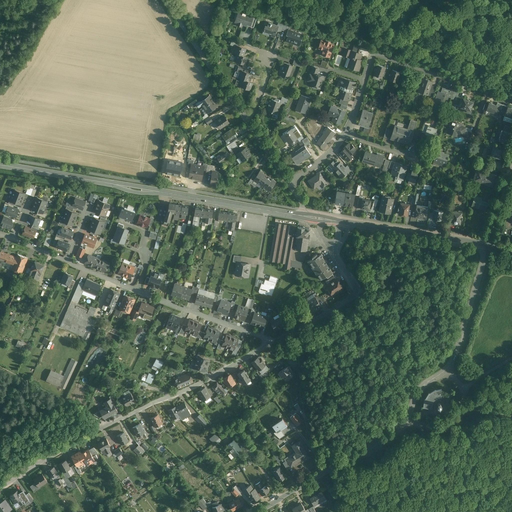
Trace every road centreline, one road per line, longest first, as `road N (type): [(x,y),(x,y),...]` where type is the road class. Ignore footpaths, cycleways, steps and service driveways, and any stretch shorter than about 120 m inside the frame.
road 1 (tertiary): [(256,511),(397,430),(421,388),(452,362),(486,245)]
road 2 (residential): [(270,341),(0,488)]
road 3 (secondary): [(0,165),(303,216)]
road 4 (residential): [(270,341),(0,233)]
road 5 (track): [(248,0),(511,89)]
road 6 (residential): [(288,183),(165,0)]
road 7 (secondary): [(340,222),(486,245)]
road 8 (residential): [(511,101),(374,52)]
